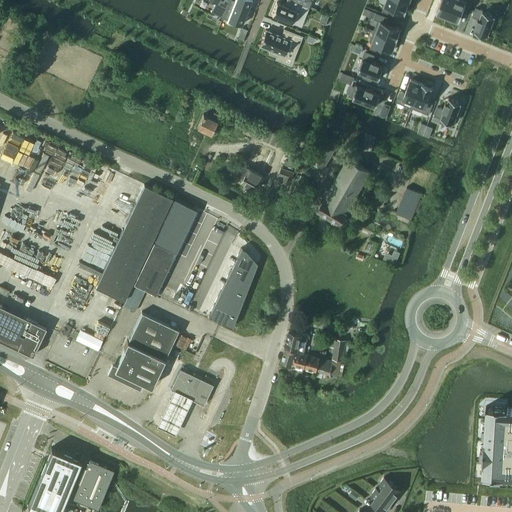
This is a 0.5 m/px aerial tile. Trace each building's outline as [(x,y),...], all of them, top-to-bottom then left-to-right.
[(229,0),(226,7),(222,18),(225,19),(225,18),(237,23),(241,25),(245,16),(248,9),(251,0),(234,0),(234,1),(232,0),(229,0)] [(403,0),(385,0),(382,11),(388,13),(390,8),(404,13),(409,2),(403,0)] [(440,0),(436,13),(447,17),(453,0),(440,0)] [(453,0),(447,17),(458,21),(464,7),(469,9),(472,3),(463,0),(453,0)] [(303,14),(305,14),(308,7),(292,1),(289,7),(282,5),(276,2),(271,14),(299,25),(303,14)] [(476,8),(472,16),(478,18),(475,25),(477,26),(475,31),(487,36),(489,30),(491,30),(494,22),(492,21),(495,15),(476,8)] [(376,12),(373,19),(378,20),(374,31),(396,40),(401,29),(386,23),(388,17),(376,12)] [(265,30),(259,46),(270,50),(269,53),(276,56),(277,53),(285,56),(289,45),(297,48),(302,36),(284,29),(281,36),(265,30)] [(374,31),(369,42),(372,42),(369,48),(375,51),(378,45),(392,51),(396,40),(374,31)] [(365,52),(358,71),(364,73),(363,77),(371,80),(372,76),(378,79),(380,76),(382,77),(384,70),(382,69),(383,67),(378,65),(379,63),(372,60),(374,55),(365,52)] [(399,91),(395,101),(412,108),(422,83),(411,79),(405,93),(399,91)] [(422,83),(412,108),(428,114),(433,103),(427,101),(433,87),(430,86),(431,84),(426,82),(425,84),(422,83)] [(355,85),(350,97),(359,100),(358,102),(366,105),(367,103),(375,106),(380,94),(373,91),(373,90),(366,87),(365,89),(355,85)] [(437,107),(434,115),(441,118),(439,122),(451,127),(455,116),(457,117),(460,109),(458,108),(461,102),(449,97),(447,102),(445,102),(442,109),(437,107)] [(197,127),(211,134),(217,121),(220,114),(214,112),(211,118),(203,114),(202,117),(197,127)] [(262,140),(293,153),(297,144),(266,131),(262,140)] [(334,150),(320,141),(310,159),(324,167),(334,150)] [(273,150),(259,143),(248,163),(248,164),(263,172),(273,150)] [(318,210),(340,223),(370,171),(348,158),(318,210)] [(240,182),(255,190),(263,175),(248,167),(248,168),(242,164),(236,176),(242,179),(240,182)] [(281,182),(289,185),(293,173),(280,168),(278,176),(283,178),(281,182)] [(95,286),(123,299),(172,197),(144,184),(95,286)] [(421,193),(407,187),(396,212),(410,219),(421,193)] [(174,198),(169,209),(189,218),(191,220),(196,209),(174,198)] [(169,209),(163,219),(185,230),(186,230),(191,220),(189,218),(169,209)] [(163,219),(158,230),(181,241),(186,230),(185,230),(163,219)] [(158,230),(153,241),(176,252),(181,241),(158,230)] [(153,241),(133,283),(153,293),(155,294),(176,252),(153,241)] [(241,247),(234,261),(253,271),(257,262),(249,253),(245,249),(241,247)] [(229,271),(229,272),(249,282),(253,271),(234,261),(229,271)] [(229,272),(224,283),(226,284),(245,293),(249,282),(229,272)] [(220,291),(219,294),(239,304),(240,304),(245,293),(226,284),(224,283),(220,291)] [(219,294),(213,305),(225,310),(236,316),(240,304),(239,304),(219,294)] [(0,339),(32,355),(45,327),(0,305),(0,339)] [(213,305),(208,315),(212,317),(232,327),(236,316),(225,310),(213,305)] [(107,371),(139,386),(141,382),(151,386),(178,329),(141,312),(128,340),(127,340),(123,347),(124,348),(116,363),(112,361),(107,371)] [(288,331),(285,346),(297,349),(297,350),(304,352),(308,335),(309,336),(290,331),(288,331)] [(335,338),(332,359),(343,361),(346,339),(335,338)] [(291,364),(294,353),(284,351),(282,361),(291,364)] [(291,364),(304,367),(307,355),(294,352),(294,353),(291,364)] [(316,370),(319,357),(314,356),(307,355),(304,367),(316,370)] [(319,357),(316,370),(330,374),(330,373),(338,375),(340,363),(333,361),(319,357)] [(199,403),(203,405),(213,384),(208,382),(180,368),(170,388),(170,389),(174,391),(192,400),(199,403)] [(174,391),(156,429),(174,437),(192,400),(174,391)] [(482,474),(491,475),(491,473),(501,474),(501,476),(503,476),(503,475),(504,475),(511,476),(511,475),(511,407),(507,407),(505,407),(505,409),(495,408),(495,406),(486,406),(485,425),(487,425),(487,434),(485,434),(484,440),(483,447),(485,447),(485,455),(483,455),(482,462),(483,462),(482,473),(482,474)] [(28,504),(48,511),(58,511),(66,494),(97,507),(113,468),(89,458),(87,462),(51,447),(28,504)] [(367,499),(383,511),(385,511),(390,506),(389,505),(395,496),(397,497),(402,490),(384,476),(379,483),(383,486),(380,491),(376,487),(371,494),(375,497),(372,502),(367,499)]
